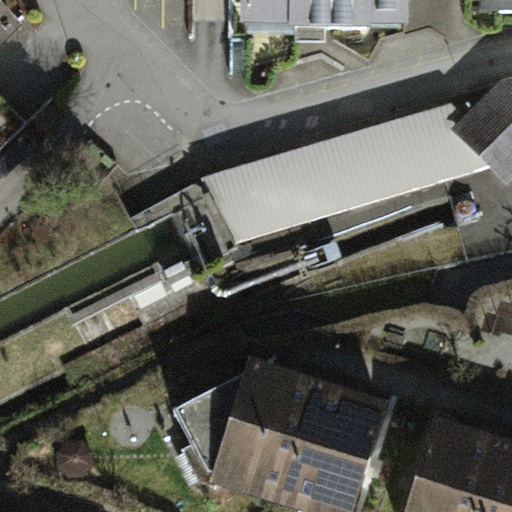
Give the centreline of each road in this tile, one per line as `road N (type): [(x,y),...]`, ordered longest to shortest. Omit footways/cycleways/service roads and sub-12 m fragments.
road 1 (residential): [(511,59),(235,135),(176,107),(108,27)]
road 2 (residential): [(108,27),(45,157),(0,208)]
